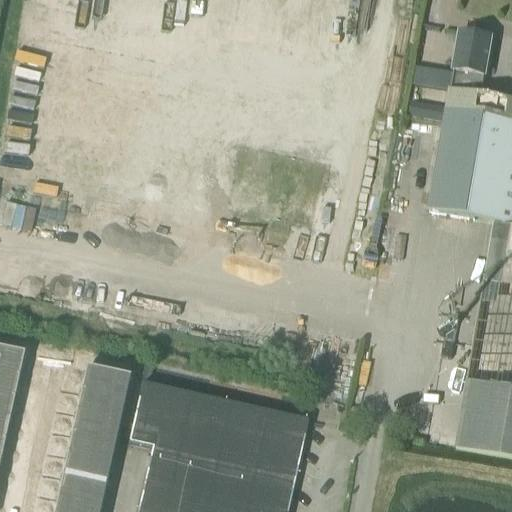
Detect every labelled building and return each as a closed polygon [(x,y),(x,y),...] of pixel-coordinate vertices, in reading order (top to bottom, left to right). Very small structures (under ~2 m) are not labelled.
[(72,19),(70,31),(94,36),(97,24),(122,28),(126,3),(110,0),(85,0),(82,21),(72,19)] [(196,0),(197,0),(225,5),(222,17),(247,22),(249,9),(239,7),(240,0),(196,0)] [(331,24),(329,36),(353,41),(355,29),(383,34),(388,6),(355,0),(345,0),(341,25),(331,24)] [(191,33),(186,62),(228,69),(233,42),(243,44),(245,31),(221,27),(219,38),(191,33)] [(491,40),(459,34),(452,73),(454,73),(450,93),(480,99),(491,40)] [(69,41),(66,53),(76,55),(72,80),(111,87),(116,62),(90,57),(93,45),(69,41)] [(327,46),(325,59),(334,60),(330,87),(371,94),(376,67),(349,62),(351,50),(327,46)] [(183,81),(179,106),(218,113),(223,88),(232,90),(235,78),(210,73),(208,85),(183,81)] [(57,104),(55,116),(79,120),(82,108),(106,113),(111,87),(72,80),(67,105),(57,104)] [(331,94),(329,107),(338,109),(334,134),(373,141),(378,115),(353,111),(355,99),(331,94)] [(179,106),(174,132),(199,136),(197,148),(221,153),(223,140),(214,138),(218,113),(179,106)] [(55,126),(53,139),(62,140),(58,163),(99,170),(102,147),(77,142),(79,130),(55,126)] [(320,157),(317,169),(342,174),(344,162),(369,166),(373,141),(334,134),(329,159),(320,157)] [(165,188),(206,196),(210,173),(220,175),(222,162),(198,158),(195,170),(170,165),(166,188),(165,188)] [(58,163),(54,185),(95,193),(99,170),(58,163)] [(318,180),(316,192),(325,194),(321,216),(361,224),(365,200),(339,196),(341,184),(318,180)] [(54,185),(50,208),(90,216),(91,216),(95,193),(54,185)] [(165,188),(161,211),(202,218),(206,196),(165,188)] [(36,229),(34,241),(58,246),(61,234),(86,239),(90,216),(50,208),(46,231),(36,229)] [(161,211),(157,233),(198,241),(202,218),(161,211)] [(321,216),(317,239),(357,246),(361,224),(321,216)] [(243,231),(241,239),(253,241),(255,234),(243,231)] [(260,231),(259,239),(271,241),(272,233),(260,231)] [(157,233),(154,257),(179,261),(177,274),(201,278),(203,265),(194,263),(198,241),(157,233)] [(241,239),(240,247),(252,249),(253,241),(241,239)] [(259,239),(257,247),(269,249),(271,241),(259,239)] [(317,239),(313,261),(354,269),(357,246),(317,239)] [(299,282),(297,295),(321,299),(323,287),(348,292),(354,269),(313,261),(309,284),(299,282)] [(511,326),(469,319),(460,370),(470,371),(463,413),(511,421),(511,326)] [(21,360),(0,355),(0,378),(16,382),(21,360)] [(126,384),(83,374),(78,396),(121,406),(126,384)] [(16,382),(0,378),(0,400),(11,403),(16,382)] [(286,511),(306,424),(140,387),(127,447),(150,452),(136,511),(286,511)] [(121,406),(78,396),(73,417),(117,427),(121,406)] [(11,403),(0,400),(0,422),(6,424),(11,403)] [(117,427),(73,417),(69,439),(112,448),(117,427)] [(112,448),(69,439),(64,460),(107,469),(112,448)] [(107,469),(64,460),(59,481),(102,491),(107,469)] [(102,491),(59,481),(54,502),(98,511),(102,491)] [(97,511),(98,511),(54,502),(52,511),(97,511)]
